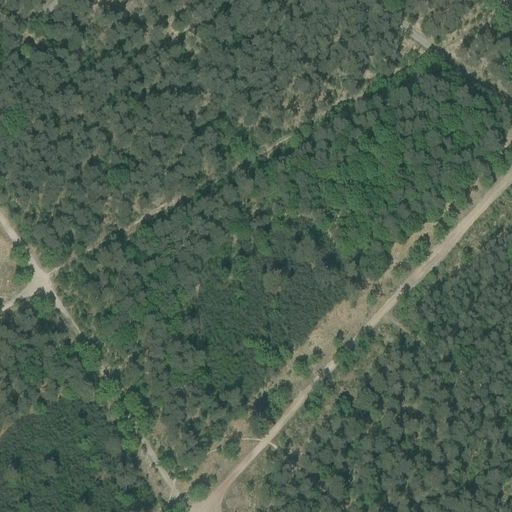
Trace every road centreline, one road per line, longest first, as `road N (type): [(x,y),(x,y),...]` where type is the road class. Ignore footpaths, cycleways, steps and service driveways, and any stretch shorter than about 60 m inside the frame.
road 1 (track): [(38,281),(506,17)]
road 2 (track): [(191,511),(511,170)]
road 3 (track): [(38,281),(174,489),(202,511)]
road 4 (track): [(163,511),(179,473),(222,444),(262,432),(275,434),(356,511)]
